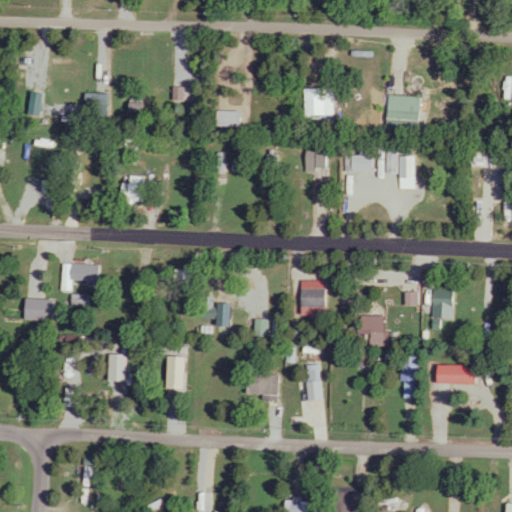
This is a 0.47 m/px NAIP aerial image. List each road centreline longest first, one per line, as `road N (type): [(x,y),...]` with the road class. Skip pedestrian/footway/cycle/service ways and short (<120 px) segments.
road 1 (residential): [(511,50),(0,26)]
road 2 (residential): [(0,242),(511,239)]
road 3 (residential): [(511,453),(56,449)]
